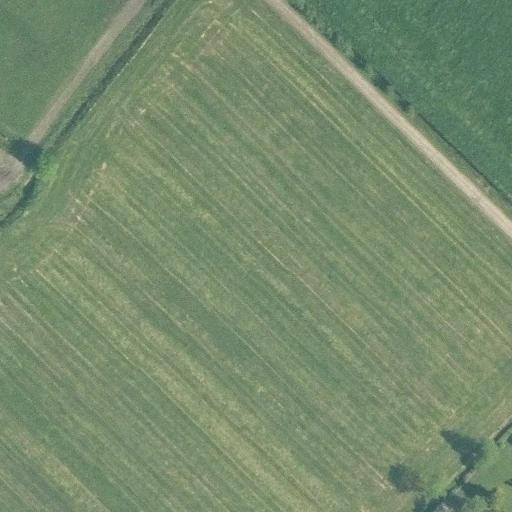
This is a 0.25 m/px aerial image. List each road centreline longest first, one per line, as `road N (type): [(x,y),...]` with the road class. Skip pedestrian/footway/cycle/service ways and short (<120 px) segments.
road 1 (track): [(511,231),(276,0)]
road 2 (track): [(141,0),(0,185)]
